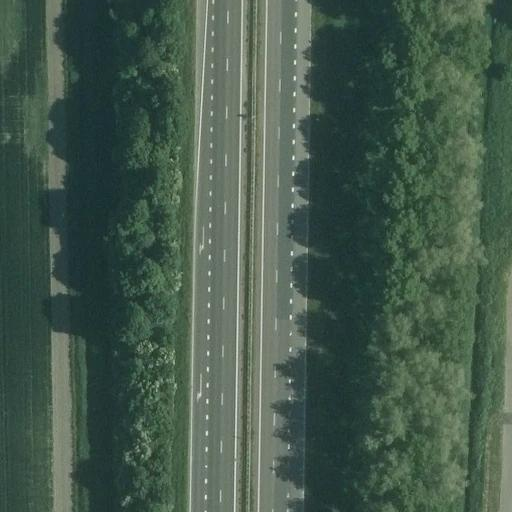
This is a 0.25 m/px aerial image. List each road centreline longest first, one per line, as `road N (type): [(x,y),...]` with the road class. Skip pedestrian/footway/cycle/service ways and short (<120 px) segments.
road 1 (motorway): [(269,511),(280,0)]
road 2 (motorway): [(228,0),(220,511)]
